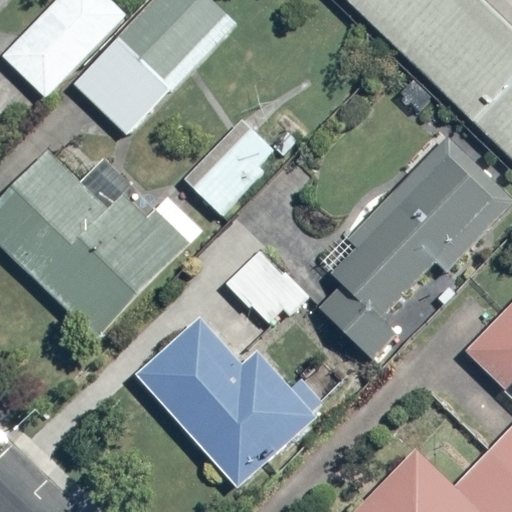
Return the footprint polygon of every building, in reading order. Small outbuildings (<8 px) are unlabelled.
[(126,17),(107,0),(58,0),(2,60),(45,101),(126,17)] [(242,16),(224,0),(157,0),(82,79),(135,129),(242,16)] [(340,0),(511,165),(511,40),(470,0),(340,0)] [(511,0),(488,0),(511,24),(511,0)] [(285,156),(253,121),(185,184),(218,219),(285,156)] [(322,269),(341,287),(316,312),(369,365),(394,340),(378,324),(437,265),(445,274),(506,213),(441,149),(322,269)] [(0,252),(95,343),(187,247),(202,232),(169,201),(155,216),(103,166),(81,189),(46,155),(0,203),(0,252)] [(310,299),(259,253),(225,289),(277,336),(310,299)] [(511,511),(511,305),(464,355),(511,401),(511,430),(453,491),(415,455),(359,511),(511,511)] [(245,359),(203,312),(139,370),(239,480),(317,409),(260,346),(245,359)]
